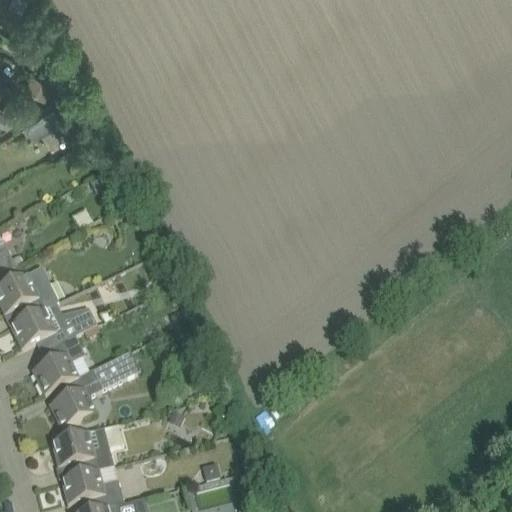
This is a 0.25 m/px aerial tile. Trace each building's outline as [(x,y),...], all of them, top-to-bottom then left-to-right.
[(22,15),(28,2),(22,0),(11,0),(8,9),(22,15)] [(44,30),(36,36),(45,49),(48,47),(54,43),(44,30)] [(45,65),(37,79),(54,87),(59,78),(61,74),(45,65)] [(56,101),(68,95),(54,87),(37,79),(34,77),(26,92),(45,102),(48,97),(56,101)] [(7,103),(3,111),(10,114),(14,117),(18,109),(7,103)] [(0,127),(2,129),(9,118),(0,112),(0,127)] [(83,129),(65,133),(68,145),(86,141),(83,129)] [(111,175),(98,182),(104,194),(117,187),(111,175)] [(0,279),(5,277),(17,270),(13,263),(11,258),(5,249),(0,239),(0,279)] [(12,286),(0,291),(0,307),(5,317),(6,319),(23,310),(28,321),(29,321),(57,307),(57,308),(60,306),(50,286),(42,271),(28,278),(12,286)] [(28,321),(11,329),(23,353),(36,346),(40,344),(46,355),(46,356),(70,343),(77,340),(85,336),(98,330),(98,329),(92,318),(80,323),(76,315),(62,318),(57,308),(57,307),(29,321),(28,321)] [(181,315),(170,320),(176,331),(186,326),(181,315)] [(188,333),(169,342),(176,355),(195,346),(188,333)] [(47,368),(33,375),(45,398),(45,399),(63,390),(62,389),(79,381),(72,366),(83,361),(86,359),(77,340),(70,343),(46,356),(51,366),(47,368)] [(64,402),(51,409),(62,433),(80,424),(96,416),(88,401),(103,393),(140,375),(131,355),(93,374),(90,375),(79,381),(62,389),(63,390),(68,401),(64,402)] [(173,414),(168,424),(180,429),(184,419),(173,414)] [(72,440),(52,446),(59,471),(78,466),(81,478),(107,472),(115,470),(111,456),(105,432),(89,436),(72,440)] [(208,470),(204,475),(207,484),(220,481),(217,468),(208,470)] [(81,478),(62,483),(69,508),(88,503),(90,511),(104,511),(119,508),(124,507),(115,470),(107,472),(81,478)] [(243,503),(236,505),(238,511),(254,511),(261,510),(258,499),(243,503)]
